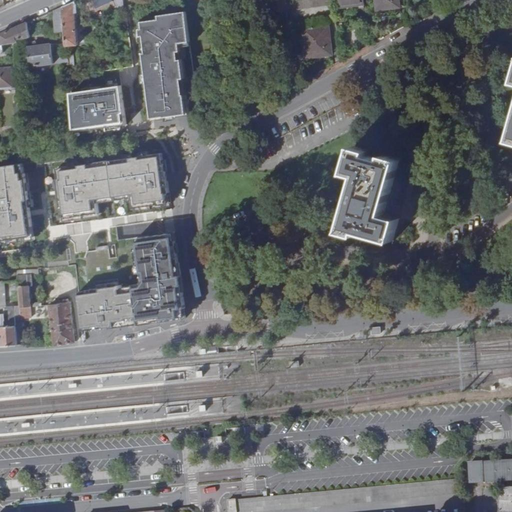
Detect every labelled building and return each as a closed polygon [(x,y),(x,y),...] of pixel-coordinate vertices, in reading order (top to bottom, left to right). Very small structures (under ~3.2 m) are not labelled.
[(77,12),(77,0),(63,7),(66,37),(66,45),(78,44),(75,12),(77,12)] [(110,0),(101,0),(102,3),(96,6),(97,9),(111,2),(110,0)] [(296,9),(294,0),(280,0),(282,11),(296,9)] [(309,7),(307,0),(294,0),(296,9),(309,7)] [(362,0),(339,0),(340,8),(364,5),(362,0)] [(375,0),(377,9),(398,6),(397,0),(375,0)] [(439,0),(431,0),(432,10),(440,7),(439,0)] [(190,41),(185,6),(155,10),(155,13),(138,15),(153,117),(164,115),(164,116),(187,113),(184,94),(183,94),(181,78),(184,78),(179,42),(190,41)] [(63,7),(55,10),(57,34),(63,33),(63,37),(66,37),(63,7)] [(34,37),(29,22),(7,32),(10,40),(18,39),(34,37)] [(328,25),(304,28),(308,60),(329,57),(329,53),(331,53),(328,25)] [(68,62),(67,55),(55,56),(52,56),(51,48),(51,44),(29,46),(31,66),(68,62)] [(295,59),(289,60),(291,77),(297,76),(295,59)] [(0,69),(0,88),(0,89),(13,88),(11,68),(0,69)] [(125,111),(121,84),(71,91),(75,128),(125,121),(123,111),(125,111)] [(357,232),(390,240),(391,240),(396,219),(382,216),(386,198),(395,160),(380,157),(379,161),(363,157),(364,152),(349,149),(344,175),(353,177),(340,232),(356,236),(357,232)] [(55,168),(63,217),(100,211),(98,198),(132,192),(133,206),(170,200),(163,151),(55,168)] [(0,215),(0,216),(4,235),(37,229),(24,160),(0,164),(0,215)] [(50,238),(74,236),(74,235),(90,234),(90,223),(49,225),(50,238)] [(142,283),(77,292),(83,330),(110,326),(110,327),(138,323),(139,324),(185,317),(183,307),(185,307),(174,231),(139,236),(145,280),(142,283)] [(28,282),(17,282),(20,312),(31,311),(28,282)] [(48,305),(54,344),(75,342),(75,340),(69,302),(48,305)] [(4,327),(1,328),(3,347),(17,346),(14,320),(4,321),(4,327)] [(511,481),(511,461),(470,465),(472,484),(511,481)] [(259,511),(462,493),(461,480),(229,501),(230,511),(259,511)] [(511,511),(511,489),(503,488),(501,511),(502,511),(511,511)]
